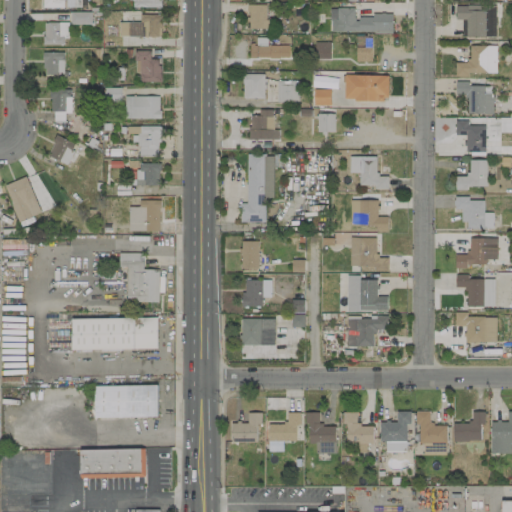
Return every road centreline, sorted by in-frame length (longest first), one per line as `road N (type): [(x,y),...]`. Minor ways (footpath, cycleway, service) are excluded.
road 1 (secondary): [(201,0),(201,499)]
road 2 (residential): [(422,0),(421,378)]
road 3 (residential): [(204,381),(511,378)]
road 4 (residential): [(0,141),(12,123),(12,0)]
